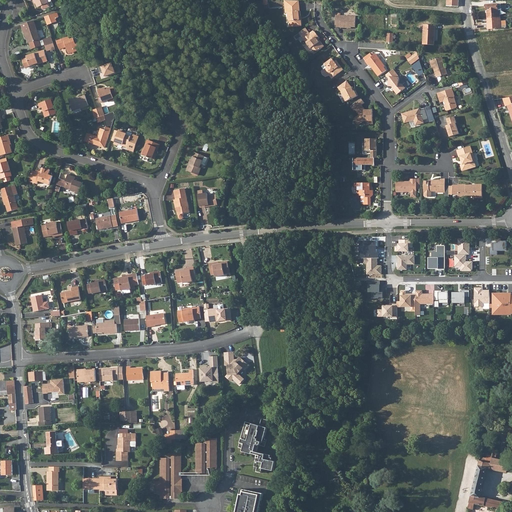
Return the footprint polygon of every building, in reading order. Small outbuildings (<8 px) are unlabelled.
[(34,0),(38,7),(41,6),(43,10),(50,7),(47,0),(34,0)] [(487,18),(499,17),(498,10),(498,4),(486,4),(486,10),(487,10),(487,18)] [(300,11),(294,12),(293,7),(285,7),(286,13),(288,13),(289,20),(290,21),(290,27),(302,26),(301,20),(300,20),(300,16),(301,16),(300,11)] [(49,15),(52,23),(57,22),(55,18),(59,17),(57,12),(54,14),(49,15)] [(337,15),(336,15),(335,25),(337,25),(337,27),(340,27),(340,28),(349,28),(349,27),(351,27),(356,27),(356,16),(340,16),(337,15)] [(501,28),(501,21),(500,17),(499,17),(487,18),(488,28),(501,28)] [(40,39),(41,39),(34,20),(22,25),(24,33),(26,32),(30,43),(31,42),(40,39)] [(435,30),(435,25),(424,24),(423,44),(434,45),(434,40),(434,30),(435,30)] [(320,38),(315,31),(311,34),(305,28),(299,32),(307,43),(304,46),(310,53),(314,50),(318,51),(325,46),(319,39),(320,38)] [(71,40),(70,37),(57,41),(60,49),(67,46),(69,52),(74,50),(74,52),(81,50),(79,44),(77,45),(75,38),(71,40)] [(40,39),(31,42),(33,48),(42,45),(40,39)] [(48,52),(52,50),(52,49),(55,48),(53,42),(46,45),(48,52)] [(48,61),(44,50),(27,56),(28,58),(23,60),(25,67),(38,63),(39,64),(48,61)] [(412,55),(410,57),(415,62),(420,59),(417,52),(412,55)] [(385,66),(376,54),(372,56),(366,61),(365,61),(368,65),(370,64),(378,76),(386,70),(384,67),(385,66)] [(437,77),(448,74),(442,57),(430,61),(432,67),(433,67),(434,69),(437,77)] [(334,63),(331,59),(325,64),(327,67),(332,73),(334,76),(343,69),(337,60),(335,62),(334,63)] [(116,62),(99,68),(101,73),(104,72),(106,77),(118,73),(116,68),(117,67),(116,62)] [(392,84),(391,87),(393,87),(393,88),(397,95),(406,88),(403,84),(406,82),(401,75),(399,77),(394,70),(386,75),(389,79),(390,79),(389,84),(392,84)] [(354,91),(352,87),(347,81),(338,87),(342,93),(347,102),(358,96),(356,91),(354,91)] [(115,98),(119,97),(115,87),(111,88),(111,89),(106,91),(105,88),(98,90),(100,97),(99,98),(101,103),(104,102),(105,106),(108,107),(116,104),(115,100),(115,98)] [(455,96),(453,89),(441,92),(440,92),(438,93),(441,103),(443,102),(444,101),(445,105),(445,106),(446,110),(447,111),(457,108),(457,106),(454,96),(455,96)] [(89,106),(86,96),(79,98),(76,99),(76,98),(69,100),(73,111),(81,108),(89,106)] [(511,118),(511,97),(503,98),(505,106),(508,105),(511,118)] [(373,110),(365,110),(362,105),(365,102),(362,98),(351,106),(354,111),(356,110),(360,115),(354,119),(359,125),(364,121),(366,121),(368,123),(368,124),(374,124),(373,110)] [(54,103),(53,99),(39,103),(40,108),(44,107),(45,111),(44,111),(46,117),(56,113),(53,104),(54,103)] [(430,106),(425,108),(426,109),(428,118),(433,116),(430,106)] [(100,117),(98,109),(92,110),(95,119),(96,118),(100,117)] [(420,111),(420,109),(412,111),(402,114),(405,123),(414,120),(416,125),(424,123),(423,120),(428,118),(426,109),(420,111)] [(85,141),(105,148),(116,116),(115,112),(105,115),(100,117),(96,118),(97,121),(98,123),(105,121),(107,127),(106,130),(101,128),(98,136),(88,133),(85,141)] [(456,123),(454,116),(447,119),(449,125),(446,126),(450,137),(459,134),(456,123)] [(127,135),(127,133),(119,130),(119,131),(115,142),(114,144),(118,146),(119,144),(123,146),(128,147),(127,149),(134,152),(139,137),(132,135),(131,137),(127,135)] [(12,144),(9,135),(0,137),(0,153),(1,156),(13,152),(11,145),(12,144)] [(377,158),(377,139),(366,139),(366,151),(371,151),(371,158),(375,158),(377,158)] [(153,159),(159,144),(148,140),(146,144),(148,144),(143,155),(153,159)] [(472,154),(473,153),(471,146),(464,149),(466,155),(460,157),(463,165),(461,165),(462,170),(468,168),(469,169),(475,167),(473,162),(475,161),(472,154)] [(457,151),(459,157),(460,157),(466,155),(464,149),(457,151)] [(204,157),(204,156),(195,152),(192,160),(191,164),(189,164),(188,168),(193,170),(192,173),(198,175),(201,168),(200,168),(201,164),(205,165),(208,158),(204,157)] [(365,165),(375,165),(375,158),(371,158),(354,158),(354,170),(365,170),(365,165)] [(10,176),(13,176),(8,161),(0,163),(0,171),(2,179),(3,178),(10,176)] [(46,168),(46,169),(43,168),(42,171),(37,170),(36,172),(33,181),(33,182),(38,184),(39,181),(50,185),(53,176),(49,174),(51,170),(46,168)] [(74,180),(75,177),(68,175),(65,184),(67,185),(66,188),(80,193),(83,184),(78,182),(78,181),(74,180)] [(420,179),(410,179),(410,181),(396,181),(396,192),(411,192),(411,196),(412,197),(416,197),(417,196),(417,189),(420,189),(420,179)] [(436,193),(446,193),(445,179),(441,179),(441,180),(433,180),(433,181),(424,181),(424,196),(426,197),(431,197),(432,196),(432,192),(436,192),(436,193)] [(371,197),(373,195),(373,190),(372,190),(372,187),(372,183),(355,183),(355,188),(358,188),(358,193),(360,195),(361,195),(366,195),(366,205),(371,204),(371,197)] [(474,198),(482,198),(482,184),(475,184),(475,185),(466,185),(459,184),(459,185),(453,185),(453,186),(453,194),(453,195),(459,195),(459,198),(466,198),(466,196),(474,196),(474,198)] [(8,187),(10,192),(3,194),(2,194),(5,203),(6,203),(8,212),(19,209),(15,195),(18,194),(16,185),(8,187)] [(190,212),(185,189),(174,191),(176,199),(175,200),(176,208),(177,208),(179,218),(181,219),(183,219),(184,217),(183,214),(190,212)] [(203,194),(203,191),(198,191),(200,206),(209,205),(209,206),(218,206),(217,196),(217,195),(208,196),(208,194),(203,194)] [(122,223),(140,220),(137,209),(120,212),(122,223)] [(99,230),(113,227),(111,216),(96,219),(99,230)] [(33,218),(12,222),(17,246),(28,243),(24,226),(34,224),(33,218)] [(89,228),(87,219),(68,222),(71,235),(78,234),(77,229),(82,228),(82,230),(84,232),(88,231),(89,228)] [(61,224),(57,224),(57,222),(47,224),(48,225),(43,226),(45,237),(50,236),(50,235),(53,234),(54,237),(63,235),(61,224)] [(471,239),(459,239),(459,254),(468,255),(470,255),(471,239)] [(414,240),(400,240),(400,251),(411,251),(411,247),(414,247),(414,240)] [(508,241),(499,240),(499,243),(495,243),(494,247),(490,247),(490,254),(497,255),(497,250),(508,250),(508,241)] [(377,241),(361,241),(361,258),(364,258),(377,258),(377,241)] [(445,245),(438,246),(438,252),(433,252),(433,258),(430,258),(430,269),(445,269),(445,245)] [(459,254),(455,254),(455,266),(462,266),(461,271),(469,271),(471,270),(472,268),(473,261),(467,261),(468,255),(459,254)] [(415,256),(399,255),(398,269),(408,270),(408,264),(415,264),(415,256)] [(377,258),(364,258),(364,264),(367,264),(367,274),(383,274),(383,266),(378,266),(378,258),(377,258)] [(219,263),(219,262),(209,264),(211,275),(215,274),(216,277),(225,275),(225,274),(230,273),(228,262),(225,262),(222,263),(222,264),(219,264),(219,263)] [(194,267),(184,269),(184,270),(185,271),(182,272),(181,271),(176,272),(178,283),(183,282),(184,283),(193,281),(192,279),(196,278),(194,267)] [(147,285),(148,285),(153,284),(162,283),(161,273),(151,274),(146,275),(146,276),(142,276),(144,285),(147,285)] [(131,289),(135,289),(134,286),(132,274),(123,276),(123,277),(123,279),(120,279),(120,278),(114,279),(116,290),(122,289),(122,291),(131,289)] [(93,293),(107,291),(106,281),(95,283),(91,284),(87,285),(89,294),(93,293)] [(382,281),(370,281),(370,293),(373,293),(373,298),(383,298),(383,288),(382,288),(382,281)] [(61,293),(63,303),(70,302),(81,299),(79,286),(71,288),(72,291),(72,292),(67,293),(67,292),(61,293)] [(484,288),(475,288),(475,303),(476,303),(476,306),(484,306),(484,303),(491,303),(491,290),(484,290),(484,288)] [(434,304),(434,294),(423,294),(423,290),(416,290),(416,294),(417,311),(417,316),(422,316),(422,304),(434,304)] [(470,290),(461,290),(461,292),(454,292),(454,302),(466,302),(466,297),(469,297),(470,290)] [(406,291),(401,291),(401,301),(397,301),(396,303),(396,306),(402,307),(411,307),(412,312),(417,311),(416,294),(406,295),(406,291)] [(442,291),(435,291),(434,294),(434,304),(434,307),(440,307),(440,303),(449,303),(449,292),(442,292),(442,291)] [(42,295),(31,297),(34,312),(49,309),(50,308),(49,303),(47,302),(44,303),(42,295)] [(396,303),(391,303),(391,305),(388,305),(388,306),(383,306),(383,310),(373,310),(373,316),(383,316),(383,317),(393,317),(393,316),(396,316),(396,306),(396,303)] [(195,319),(201,319),(200,307),(193,308),(193,309),(178,311),(180,322),(185,322),(185,321),(190,320),(190,321),(195,321),(195,319)] [(218,309),(209,310),(210,322),(220,321),(220,319),(222,319),(222,320),(226,320),(226,321),(232,321),(231,309),(219,310),(218,309)] [(147,316),(147,327),(156,326),(156,325),(166,323),(164,313),(147,316)] [(125,331),(140,330),(140,319),(124,320),(125,331)] [(96,323),(97,326),(93,326),(93,333),(104,332),(106,332),(106,334),(117,333),(117,324),(115,324),(115,320),(105,321),(105,323),(96,323)] [(46,331),(51,331),(50,323),(36,324),(37,331),(37,335),(36,335),(36,340),(47,340),(46,331)] [(70,338),(89,336),(88,329),(88,327),(88,326),(69,327),(70,338)] [(233,353),(225,353),(226,366),(228,366),(229,374),(226,377),(231,381),(233,379),(239,385),(244,380),(238,374),(243,369),(245,370),(249,366),(240,358),(238,360),(236,362),(234,362),(234,361),(233,353)] [(218,356),(210,357),(211,367),(211,368),(208,368),(208,367),(208,366),(201,366),(201,381),(213,381),(216,383),(219,383),(218,356)] [(143,368),(131,369),(131,367),(127,367),(128,380),(144,379),(143,368)] [(113,368),(113,369),(99,369),(100,381),(119,380),(119,368),(113,368)] [(87,370),(87,369),(78,369),(79,382),(96,381),(96,370),(87,370)] [(185,385),(194,384),(193,370),(190,370),(190,373),(176,374),(177,385),(178,385),(185,385)] [(42,372),(42,371),(29,372),(30,382),(43,381),(42,372)] [(152,382),(153,382),(153,388),(158,387),(158,389),(165,389),(165,391),(170,391),(169,373),(164,373),(164,377),(162,377),(162,373),(162,371),(151,372),(152,382)] [(51,384),(43,384),(44,394),(48,393),(58,392),(59,394),(65,394),(63,379),(51,380),(51,384)] [(7,381),(8,395),(16,394),(15,380),(14,381),(10,381),(7,381)] [(0,395),(8,395),(7,381),(0,381),(0,385),(0,387),(0,395)] [(25,397),(26,404),(34,403),(32,385),(24,386),(25,397)] [(17,410),(16,394),(8,395),(11,410),(14,410),(17,410)] [(40,421),(39,422),(39,425),(52,425),(50,406),(39,407),(40,421)] [(269,420),(262,418),(260,425),(246,421),(241,438),(242,438),(240,447),(244,448),(243,451),(259,455),(258,460),(257,460),(256,466),(259,467),(258,471),(262,472),(263,468),(274,470),(276,461),(272,460),(273,457),(271,457),(272,455),(261,453),(257,451),(259,444),(265,446),(267,439),(264,438),(269,420)] [(56,432),(47,433),(48,447),(46,448),(46,454),(59,453),(58,447),(57,447),(56,432)] [(136,433),(120,433),(120,437),(118,437),(118,449),(118,452),(117,452),(117,461),(128,461),(128,452),(130,452),(130,446),(136,446),(136,442),(132,442),(132,439),(136,439),(136,433)] [(172,456),(169,456),(169,458),(162,458),(162,461),(161,461),(161,465),(162,465),(162,471),(161,471),(161,475),(162,475),(162,481),(161,481),(161,483),(155,483),(155,493),(161,493),(161,495),(162,495),(161,499),(181,499),(181,490),(181,480),(181,475),(210,475),(209,469),(208,469),(208,468),(210,468),(217,468),(217,466),(216,466),(216,460),(217,460),(217,456),(216,456),(216,450),(217,450),(217,446),(216,446),(216,441),(217,441),(217,438),(208,438),(208,441),(205,441),(205,443),(197,443),(197,446),(197,450),(197,456),(197,460),(197,466),(197,473),(181,473),(181,471),(181,465),(181,461),(181,456),(181,453),(172,453),(172,456)] [(497,450),(494,450),(493,457),(487,455),(486,459),(480,457),(470,502),(468,508),(469,508),(473,509),(475,503),(502,510),(504,502),(480,497),(487,468),(507,472),(509,461),(496,458),(497,450)] [(13,475),(12,460),(2,461),(2,475),(13,475)] [(60,472),(60,467),(50,467),(50,471),(48,471),(48,482),(49,482),(49,485),(48,485),(48,490),(59,491),(59,472),(60,472)] [(239,475),(238,481),(266,486),(267,480),(239,475)] [(108,479),(108,477),(100,477),(100,479),(100,489),(100,491),(106,491),(106,490),(118,490),(118,479),(112,479),(108,479)] [(96,489),(96,479),(84,478),(84,489),(96,489)] [(42,485),(34,486),(35,500),(43,500),(42,485)] [(259,511),(264,493),(242,488),(236,511),(259,511)]
